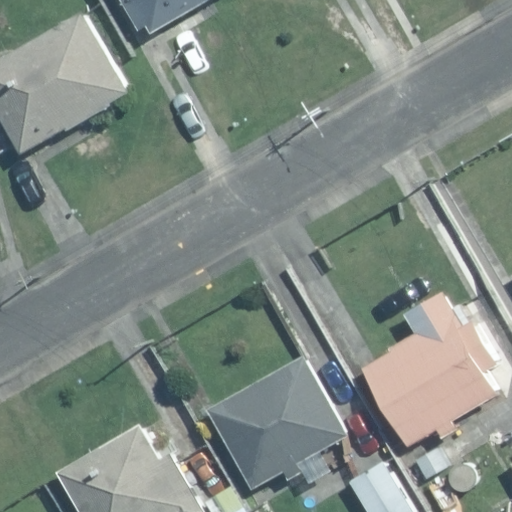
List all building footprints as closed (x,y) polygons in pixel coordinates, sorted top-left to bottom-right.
[(129,0),(146,30),(180,10),(198,0),(129,0)] [(88,6),(81,10),(0,57),(0,101),(27,148),(134,84),(88,6)] [(424,330),(370,362),(416,441),(441,426),(448,437),(467,426),(461,416),(504,391),(493,372),(505,365),(466,298),(460,302),(451,286),(412,309),(424,330)] [(215,405),(217,409),(259,483),(352,430),(308,352),(215,405)] [(66,471),(70,478),(92,511),(171,511),(197,496),(147,419),(66,471)] [(358,479),(360,483),(377,511),(423,511),(391,458),(358,479)]
